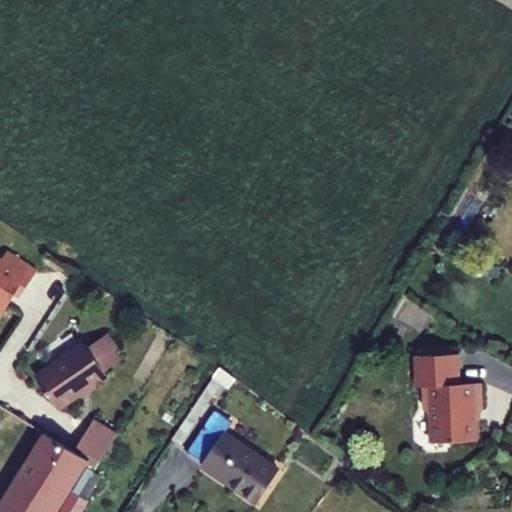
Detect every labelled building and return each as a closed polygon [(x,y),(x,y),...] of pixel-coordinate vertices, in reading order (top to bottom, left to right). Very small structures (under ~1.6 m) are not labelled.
[(27,300),(45,274),(14,254),(8,264),(0,259),(0,311),(9,317),(16,307),(14,301),(13,300),(17,293),(27,300)] [(93,348),(44,382),(65,410),(98,387),(99,390),(113,380),(112,377),(114,376),(112,374),(128,363),(121,354),(125,351),(114,337),(95,350),(93,348)] [(458,351),(416,354),(417,385),(424,384),(426,407),(431,412),(433,440),(477,437),(476,406),(482,406),(480,380),(459,382),(458,351)] [(179,383),(162,413),(176,421),(194,391),(179,383)] [(225,403),(198,446),(213,455),(210,459),(268,496),(291,463),(233,426),(241,413),(225,403)] [(45,430),(0,502),(0,511),(59,511),(93,458),(45,430)]
